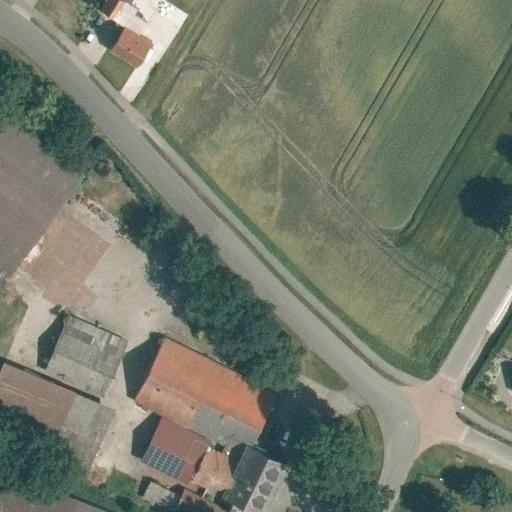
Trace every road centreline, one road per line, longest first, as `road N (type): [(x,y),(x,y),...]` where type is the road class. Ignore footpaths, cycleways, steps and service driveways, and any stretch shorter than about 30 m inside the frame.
road 1 (unclassified): [(0,17),(55,65),(295,323),(406,408)]
road 2 (unclassified): [(406,408),(511,228)]
